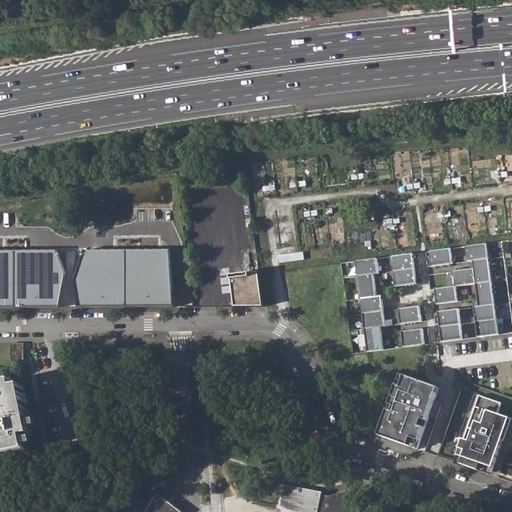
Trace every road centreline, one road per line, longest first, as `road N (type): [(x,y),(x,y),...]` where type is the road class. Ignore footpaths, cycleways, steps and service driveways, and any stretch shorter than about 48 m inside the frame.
road 1 (motorway): [(511,34),(280,58),(0,102)]
road 2 (motorway): [(37,117),(286,79),(511,57)]
road 3 (residential): [(511,505),(335,440),(298,348),(281,329),(179,323)]
road 4 (residential): [(194,511),(179,323)]
road 5 (residential): [(179,323),(50,324)]
